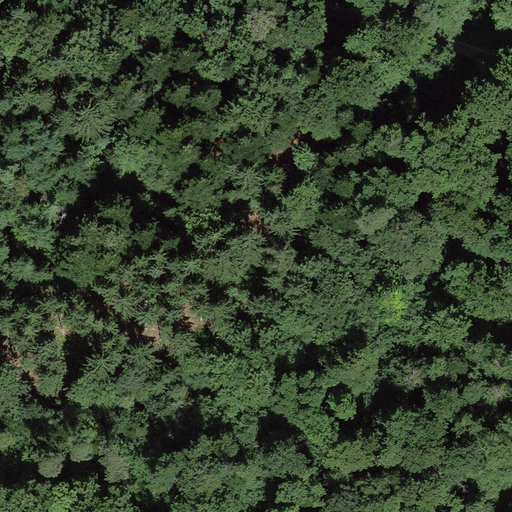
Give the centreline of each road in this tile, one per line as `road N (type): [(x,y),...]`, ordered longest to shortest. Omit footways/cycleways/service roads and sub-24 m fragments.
road 1 (track): [(0,494),(151,474),(222,446),(299,380),(394,319),(445,266),(498,166),(511,157)]
road 2 (track): [(511,63),(421,29),(311,4),(246,0)]
